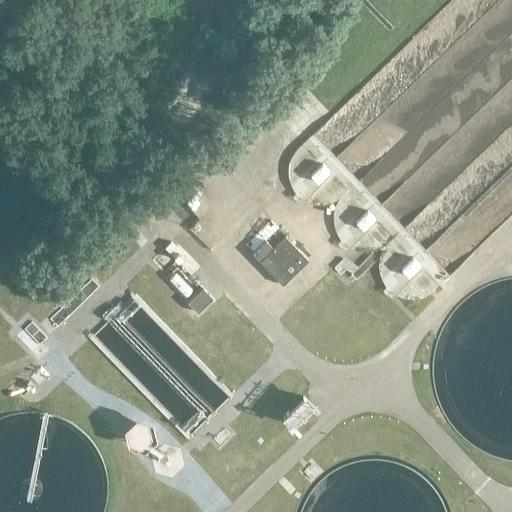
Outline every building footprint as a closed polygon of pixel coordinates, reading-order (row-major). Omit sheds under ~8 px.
[(322,164),(310,175),(317,183),(329,171),(322,164)] [(329,200),(342,187),(334,178),(320,191),(329,200)] [(367,211),(355,222),(363,230),(374,218),(367,211)] [(374,247),(388,235),(380,225),(365,237),(374,247)] [(282,284),(308,259),(284,235),(283,237),(275,229),(251,253),(282,284)] [(197,287),(206,279),(181,253),(172,261),(197,287)] [(408,276),(420,265),(412,258),(401,269),(408,276)] [(352,288),(359,277),(348,271),(341,282),(352,288)] [(411,285),(420,295),(433,282),(425,272),(411,285)] [(202,287),(187,302),(197,313),(213,298),(202,287)] [(155,438),(152,422),(138,417),(127,428),(130,444),(146,447),(155,438)]
